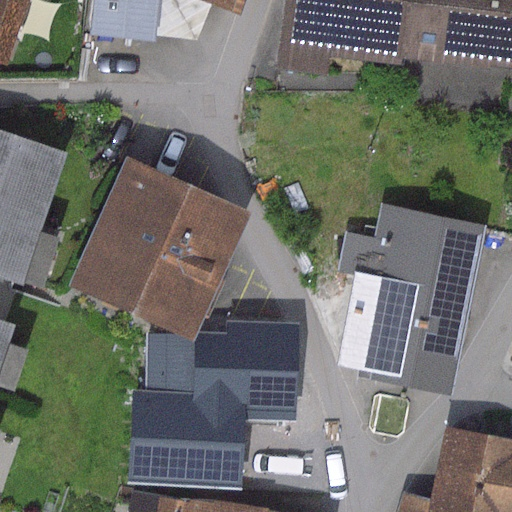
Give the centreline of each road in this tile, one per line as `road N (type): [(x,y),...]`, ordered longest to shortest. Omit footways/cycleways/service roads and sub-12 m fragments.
road 1 (residential): [(254,0),(221,100),(220,143),(376,495)]
road 2 (residential): [(471,385),(376,495)]
